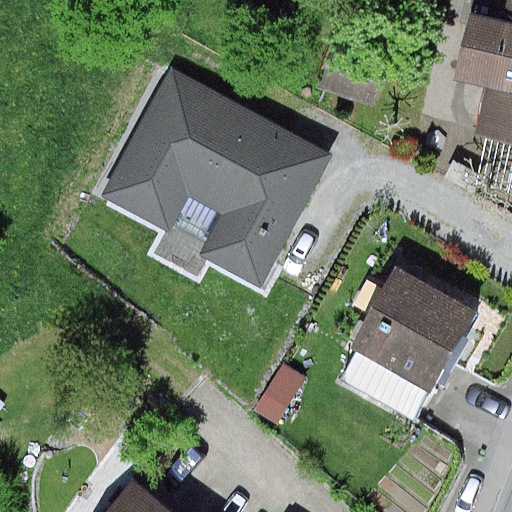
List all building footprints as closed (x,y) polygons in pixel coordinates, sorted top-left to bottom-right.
[(511,0),(478,0),(458,79),(488,86),(475,134),(511,142),(511,0)] [(337,40),(321,93),(372,108),(388,55),(337,40)] [(341,150),(180,65),(112,192),(180,228),(198,195),(229,212),(210,249),(271,281),(341,150)] [(476,311),(397,268),(352,350),(358,353),(431,394),(476,311)] [(431,394),(358,353),(342,381),(416,422),(431,394)] [(282,365),(255,413),(278,426),(305,379),(282,365)] [(109,511),(140,472),(125,434),(66,511),(109,511)] [(192,511),(140,472),(109,511),(192,511)]
